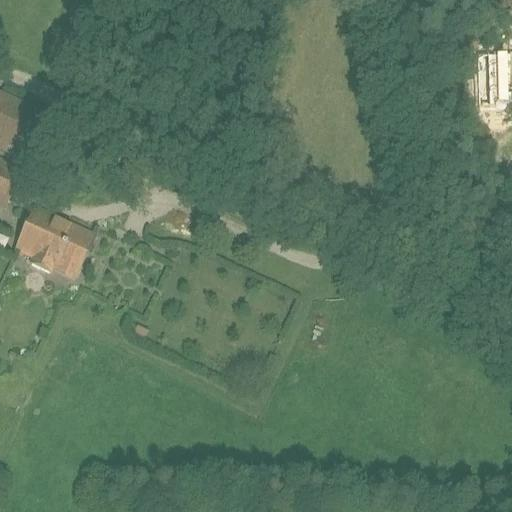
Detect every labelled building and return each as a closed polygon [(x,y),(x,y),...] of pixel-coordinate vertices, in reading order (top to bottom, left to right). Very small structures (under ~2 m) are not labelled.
[(511,57),(485,59),(486,111),(503,110),(511,109),(511,57)] [(0,150),(25,162),(46,117),(0,95),(0,150)] [(115,163),(133,171),(138,161),(119,153),(115,163)] [(0,161),(0,210),(2,211),(21,171),(0,161)] [(93,238),(36,211),(17,252),(33,260),(31,265),(50,274),(52,269),(74,279),(93,238)] [(132,337),(143,342),(148,332),(137,327),(132,337)]
